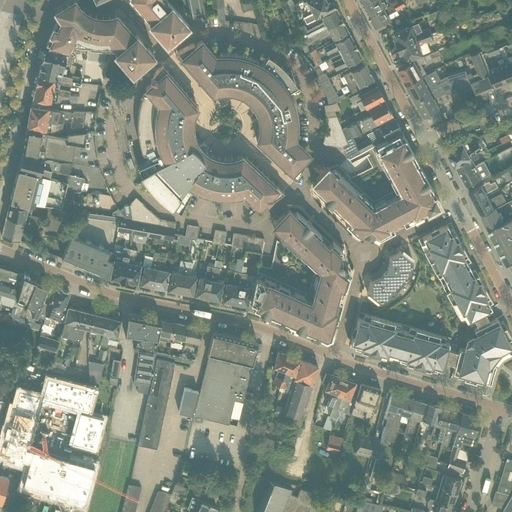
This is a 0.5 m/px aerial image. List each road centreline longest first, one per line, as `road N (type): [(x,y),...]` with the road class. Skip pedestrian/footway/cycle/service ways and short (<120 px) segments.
road 1 (residential): [(294,190),(314,150),(316,114),(284,57),(230,34),(190,39),(164,53),(110,117),(124,185),(205,222),(245,221),(271,210)]
road 2 (residential): [(332,358),(231,319),(89,288),(0,250)]
road 3 (residential): [(499,411),(332,358)]
road 4 (residential): [(423,143),(349,0)]
